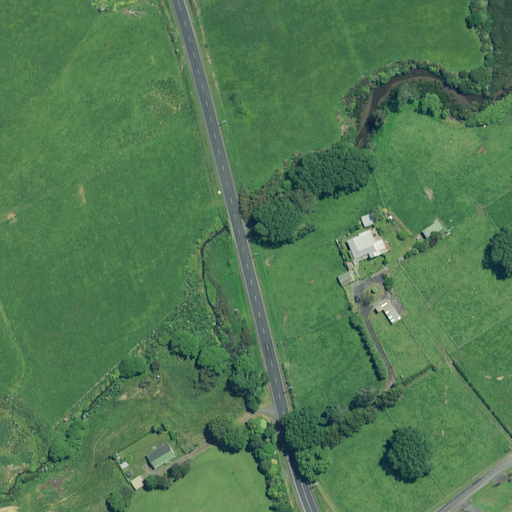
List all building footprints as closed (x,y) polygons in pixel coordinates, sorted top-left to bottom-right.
[(463,222),(456,211),(446,217),(453,228),(463,222)] [(376,224),(373,214),(363,217),(367,227),(376,224)] [(444,229),(439,222),(425,232),(430,239),(444,229)] [(360,234),(361,237),(350,241),(353,251),(350,252),(355,264),(373,257),(373,258),(388,253),(384,240),(377,242),(373,233),(372,230),(360,234)] [(357,280),(353,271),(340,276),(344,285),(357,280)] [(408,316),(396,297),(378,308),(381,313),(385,310),(394,324),(408,316)] [(179,455),(171,442),(149,456),(157,469),(179,455)] [(147,485),(142,476),(133,481),(138,490),(147,485)]
